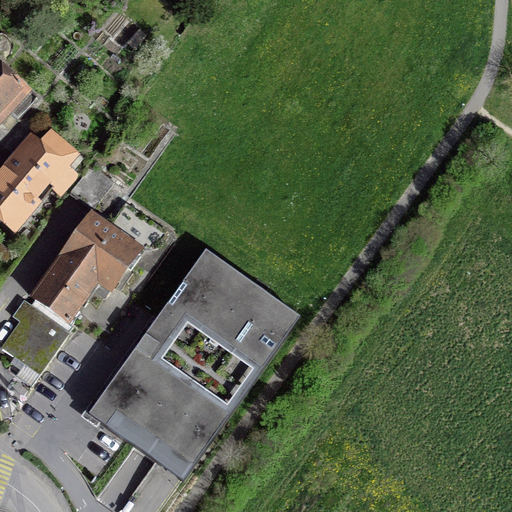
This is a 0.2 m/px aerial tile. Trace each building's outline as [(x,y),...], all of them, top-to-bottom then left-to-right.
[(61,0),(70,9),(78,0),(61,0)] [(0,71),(0,114),(5,109),(17,120),(37,97),(24,86),(21,90),(0,71)] [(41,149),(33,143),(0,182),(0,216),(12,227),(47,185),(60,195),(75,178),(62,167),(73,155),(51,137),(41,149)] [(92,211),(114,183),(92,165),(70,193),(92,211)] [(126,205),(107,231),(137,253),(160,249),(169,237),(126,205)] [(104,299),(137,253),(107,231),(92,220),(31,307),(24,302),(13,317),(20,323),(2,349),(40,376),(72,328),(70,326),(80,313),(75,309),(90,289),(104,299)] [(300,320),(206,253),(89,417),(183,484),(300,320)]
